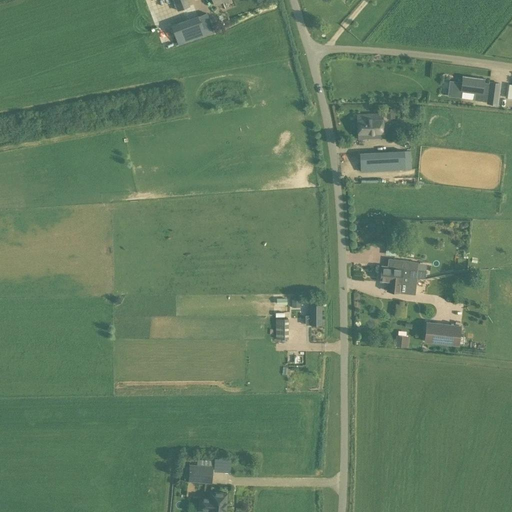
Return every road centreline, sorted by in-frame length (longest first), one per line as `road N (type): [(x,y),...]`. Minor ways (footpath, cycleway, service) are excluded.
road 1 (unclassified): [(343,511),(341,259),(310,50)]
road 2 (unclassified): [(511,67),(310,50)]
